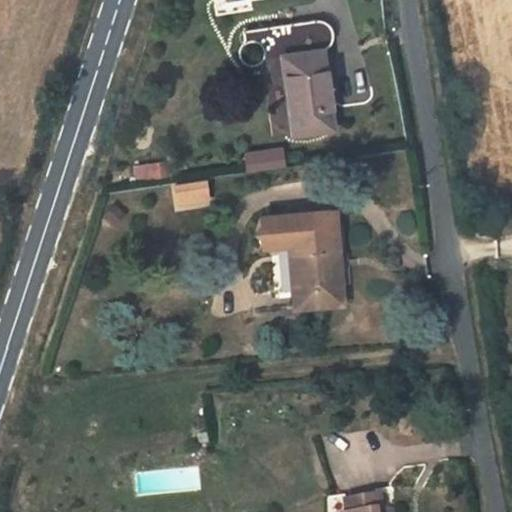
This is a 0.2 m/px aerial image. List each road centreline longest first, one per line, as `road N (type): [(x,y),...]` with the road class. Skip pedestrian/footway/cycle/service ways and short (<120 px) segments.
road 1 (residential): [(496,511),(407,0)]
road 2 (secondary): [(0,390),(127,0)]
